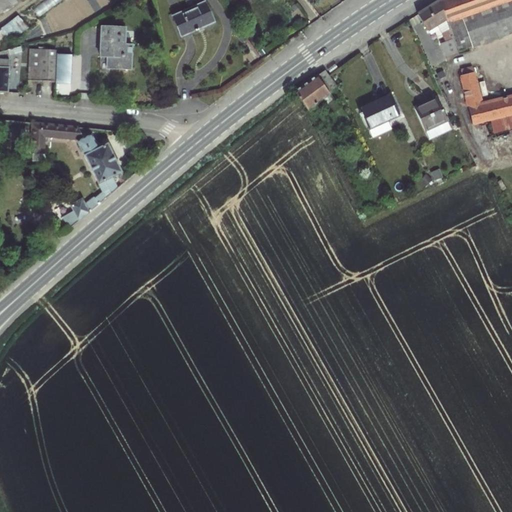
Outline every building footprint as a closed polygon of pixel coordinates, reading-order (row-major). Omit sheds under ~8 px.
[(0,0),(0,12),(17,2),(15,0),(0,0)] [(511,0),(440,0),(439,1),(448,25),(458,52),(511,32),(511,0)] [(448,25),(439,1),(417,14),(427,31),(437,25),(443,34),(446,43),(441,45),(445,57),(458,52),(448,25)] [(205,2),(172,17),(181,36),(198,29),(213,22),(205,2)] [(125,28),(101,27),(100,57),(108,57),(108,69),(109,69),(124,69),(130,70),(131,45),(124,44),(125,28)] [(199,32),(198,29),(181,36),(183,39),(199,32)] [(3,51),(0,52),(0,92),(7,93),(9,56),(22,52),(20,47),(3,51)] [(55,50),(29,49),(28,80),(54,81),(55,50)] [(109,72),(109,69),(108,69),(108,57),(100,57),(99,71),(109,72)] [(511,97),(481,105),(472,67),(461,70),(462,75),(460,76),(472,125),(488,120),(511,114),(511,97)] [(325,71),(317,77),(295,92),(297,96),(308,110),(322,99),(342,126),(350,119),(330,92),(338,86),(325,71)] [(433,90),(411,101),(425,131),(447,121),(433,90)] [(391,95),(359,109),(371,136),(392,126),(389,119),(400,115),(391,95)] [(511,114),(488,120),(491,134),(511,129),(511,114)] [(79,130),(78,128),(32,123),(32,161),(47,161),(44,154),(43,136),(73,139),(79,130)] [(83,138),(79,130),(73,139),(76,139),(98,184),(102,192),(95,198),(94,197),(85,204),(82,199),(70,206),(73,211),(62,217),(70,228),(118,189),(112,177),(122,172),(107,144),(98,149),(91,134),(83,138)] [(24,167),(21,167),(18,169),(19,173),(21,175),(24,175),(27,173),(26,169),(24,167)]
